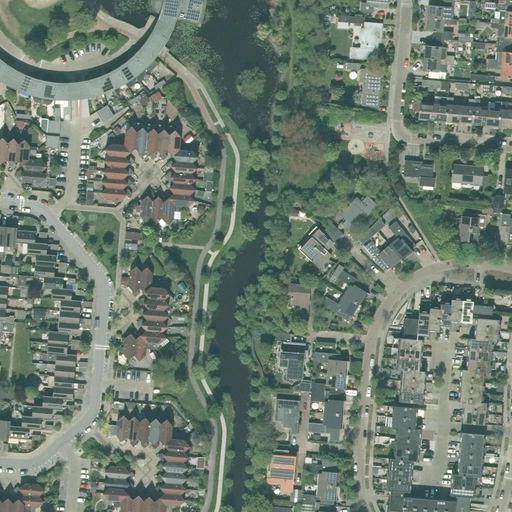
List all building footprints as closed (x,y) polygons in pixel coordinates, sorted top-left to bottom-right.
[(158,14),(161,15),(159,19),(153,33),(166,40),(171,28),(175,19),(200,27),(203,17),(206,3),(206,0),(150,0),(151,3),(151,7),(152,8),(153,10),(154,11),(155,12),(156,13),(157,13),(158,14)] [(366,0),(367,4),(361,4),(361,11),(372,12),(372,6),(386,7),(386,0),(366,0)] [(469,2),(447,0),(434,0),(434,6),(428,6),(427,19),(443,20),(449,21),(457,22),(457,17),(449,16),(450,9),(453,9),(454,1),(469,2)] [(511,5),(504,4),(498,4),(497,12),(506,12),(505,21),(491,20),(491,24),(511,26),(511,5)] [(363,24),(364,18),(338,16),(338,22),(350,23),(349,27),(360,28),(360,24),(363,24)] [(442,32),(443,20),(427,19),(426,32),(433,32),(432,39),(444,40),(452,41),(453,33),(442,32)] [(380,40),(381,25),(365,23),(365,30),(362,30),(362,31),(360,31),(360,34),(362,34),(361,50),(352,49),(352,58),(377,60),(378,39),(380,40)] [(511,26),(491,24),(491,29),(498,29),(497,44),(511,45),(511,39),(511,26)] [(473,35),(458,34),(458,42),(472,43),(473,35)] [(444,40),(432,39),(431,39),(431,47),(425,46),(423,58),(453,61),(454,56),(446,55),(446,48),(442,48),(442,45),(443,45),(444,40)] [(511,53),(511,45),(497,44),(496,52),(502,53),(501,60),(488,59),(487,64),(511,66),(511,53)] [(150,62),(153,59),(141,49),(141,50),(139,52),(138,54),(137,56),(134,58),(144,68),(146,67),(149,64),(150,62)] [(143,69),(144,68),(134,58),(132,60),(130,61),(128,62),(126,64),(126,63),(125,64),(135,77),(139,81),(140,80),(143,77),(144,76),(145,75),(145,74),(145,73),(144,71),(144,70),(143,69)] [(460,61),(453,61),(423,58),(422,70),(439,72),(439,64),(460,66),(460,61)] [(135,77),(125,64),(123,66),(122,67),(120,69),(117,71),(125,83),(128,88),(131,87),(135,83),(134,78),(135,77)] [(511,78),(511,66),(487,64),(487,68),(501,70),(500,77),(511,78)] [(121,85),(125,83),(117,71),(115,72),(112,73),(110,74),(108,75),(108,74),(107,75),(114,89),(118,87),(120,86),(121,85)] [(378,107),(380,72),(361,71),(360,83),(364,83),(362,106),(378,107)] [(110,90),(114,89),(107,75),(105,76),(103,77),(101,79),(98,80),(103,93),(108,91),(110,90)] [(26,77),(25,76),(19,91),(25,93),(31,95),(35,81),(32,80),(30,79),(28,78),(26,77)] [(97,95),(103,93),(98,80),(95,81),(93,81),(91,81),(88,82),(87,82),(91,97),(97,95)] [(38,82),(36,81),(35,81),(31,95),(33,96),(33,97),(33,99),(34,100),(35,102),(36,102),(41,103),(41,104),(42,104),(46,83),(45,82),(45,83),(43,82),(41,82),(38,82)] [(434,89),(435,82),(422,81),(421,88),(434,89)] [(46,83),(47,83),(46,83),(42,104),(47,105),(49,105),(50,104),(52,103),(52,101),(53,99),(55,99),(56,85),(53,85),(51,84),(49,83),(46,83)] [(63,100),(68,100),(67,84),(66,84),(66,85),(64,85),(62,85),(59,85),(56,85),(55,99),(61,100),(63,100)] [(426,104),(427,92),(421,91),(418,120),(432,121),(433,105),(426,104)] [(158,92),(151,96),(155,103),(162,99),(158,92)] [(330,103),(331,95),(317,93),(316,101),(330,103)] [(445,122),(447,98),(438,98),(437,105),(433,105),(432,121),(445,122)] [(452,107),(453,99),(447,98),(445,122),(458,123),(460,107),(452,107)] [(472,124),(474,101),(468,100),(468,108),(460,107),(458,123),(472,124)] [(479,109),(479,101),(474,101),(472,124),(485,126),(486,110),(479,109)] [(499,127),(501,103),(495,103),(494,110),(486,110),(485,126),(499,127)] [(511,128),(511,123),(511,104),(501,103),(499,127),(511,128)] [(100,117),(110,111),(107,105),(96,112),(100,117)] [(103,122),(114,116),(110,111),(100,117),(103,122)] [(185,133),(189,130),(183,123),(179,126),(185,133)] [(135,148),(136,133),(131,128),(125,133),(125,139),(121,139),(121,146),(124,146),(130,152),(135,148)] [(146,148),(147,134),(142,128),(136,133),(135,148),(140,153),(138,155),(141,159),(146,155),(143,151),(146,148)] [(157,149),(158,135),(153,129),(147,134),(146,148),(151,154),(149,156),(152,160),(156,156),(153,152),(157,149)] [(168,150),(169,136),(164,130),(158,135),(157,149),(162,155),(160,157),(163,160),(167,157),(164,153),(168,150)] [(179,144),(180,137),(175,131),(169,136),(168,150),(172,156),(179,151),(182,151),(183,144),(179,144)] [(121,146),(121,139),(117,139),(117,145),(111,145),(105,150),(110,156),(124,157),(130,152),(124,146),(121,146)] [(17,160),(18,145),(13,140),(7,144),(6,159),(11,164),(9,166),(12,170),(16,166),(14,162),(17,160)] [(28,153),(29,147),(24,140),(18,145),(17,160),(22,165),(28,160),(32,160),(32,153),(28,153)] [(186,151),(187,145),(183,144),(182,151),(179,151),(172,156),(177,162),(191,163),(197,158),(192,152),(186,151)] [(36,160),(36,154),(32,153),(32,160),(28,160),(22,165),(26,171),(41,172),(46,167),(41,161),(36,160)] [(127,160),(124,157),(110,156),(104,161),(109,167),(123,168),(129,163),(130,165),(134,162),(130,157),(127,160)] [(177,162),(174,164),(171,161),(166,165),(169,168),(171,167),(176,172),(190,174),(196,169),(191,163),(177,162)] [(422,164),(422,162),(411,161),(410,177),(420,178),(419,186),(434,188),(435,178),(432,178),(433,165),(422,164)] [(482,176),(482,167),(453,165),(451,182),(481,185),(480,190),(488,191),(489,177),(482,176)] [(126,171),(123,168),(109,167),(103,172),(108,178),(122,179),(128,174),(130,176),(133,173),(129,168),(126,171)] [(26,171),(23,174),(20,170),(15,174),(19,178),(21,176),(26,182),(39,183),(46,178),(41,172),(26,171)] [(176,172),(173,175),(170,172),(165,175),(168,179),(170,177),(175,183),(189,184),(195,180),(190,174),(176,172)] [(125,182),(122,179),(108,178),(102,182),(107,188),(121,189),(127,184),(129,187),(132,183),(129,179),(125,182)] [(175,183),(172,186),(169,182),(164,186),(167,190),(169,188),(174,194),(188,195),(194,190),(189,184),(175,183)] [(124,193),(121,189),(107,188),(101,193),(106,199),(120,200),(126,195),(128,197),(131,194),(128,190),(124,193)] [(149,199),(153,196),(149,192),(146,195),(147,197),(141,202),(140,215),(145,221),(151,217),(152,202),(149,199)] [(160,200),(164,197),(160,192),(156,196),(158,198),(152,202),(151,217),(156,222),(162,217),(163,203),(160,200)] [(193,201),(188,195),(174,194),(169,199),(174,205),(178,205),(177,212),(181,212),(182,205),(187,206),(193,201)] [(503,208),(504,196),(493,195),(492,207),(503,208)] [(351,233),(377,206),(367,196),(364,199),(362,197),(359,200),(357,198),(340,215),(346,220),(342,225),(351,233)] [(178,205),(174,205),(169,199),(163,203),(162,217),(167,223),(173,218),(173,212),(177,212),(178,205)] [(511,218),(510,219),(510,215),(502,214),(501,226),(509,227),(507,242),(511,242),(511,218)] [(485,227),(486,216),(473,215),(473,220),(462,219),(460,239),(477,241),(478,227),(485,227)] [(411,250),(416,246),(395,222),(388,227),(397,238),(389,245),(403,262),(414,253),(411,250)] [(337,239),(342,233),(331,223),(326,228),(337,239)] [(15,247),(15,242),(16,231),(16,228),(5,227),(4,246),(15,247)] [(326,250),(333,243),(316,227),(309,235),(310,237),(300,247),(313,260),(311,261),(318,268),(331,255),(326,250)] [(34,243),(35,232),(16,231),(15,242),(28,243),(34,243)] [(389,245),(380,252),(371,241),(364,247),(385,272),(390,268),(392,271),(403,262),(389,245)] [(34,243),(28,243),(26,254),(36,255),(46,256),(46,255),(47,244),(34,243)] [(46,255),(46,256),(36,255),(35,265),(54,267),(55,256),(46,255)] [(53,278),(53,277),(54,267),(35,265),(34,277),(44,277),(53,278)] [(342,271),(344,268),(339,265),(332,275),(349,286),(343,295),(362,307),(370,295),(366,293),(369,287),(342,271)] [(140,287),(141,273),(136,267),(130,273),(129,286),(134,292),(132,294),(135,297),(139,294),(136,290),(140,287)] [(151,281),(152,274),(147,268),(141,273),(140,287),(144,293),(151,288),(155,288),(155,281),(151,281)] [(53,277),(53,278),(44,277),(43,288),(52,289),(52,288),(62,289),(63,278),(53,277)] [(158,288),(159,281),(155,281),(155,288),(151,288),(144,293),(149,299),(163,300),(169,295),(164,289),(158,288)] [(307,319),(310,286),(286,284),(285,294),(291,295),(290,305),(300,305),(299,318),(307,319)] [(62,289),(52,288),(52,289),(51,300),(61,301),(61,300),(71,301),(71,300),(72,290),(62,289)] [(355,318),(362,307),(343,295),(338,304),(326,297),(321,304),(348,321),(351,316),(355,318)] [(149,299),(146,301),(143,298),(138,302),(141,305),(143,304),(148,309),(162,310),(168,306),(163,300),(149,299)] [(460,324),(462,299),(451,298),(451,303),(450,323),(460,324)] [(472,305),(473,300),(462,299),(460,324),(471,325),(471,319),(475,319),(478,319),(478,312),(479,306),(472,305)] [(71,300),(71,301),(61,300),(61,301),(60,311),(79,313),(80,301),(71,300)] [(451,303),(441,302),(440,307),(439,327),(449,328),(450,323),(451,303)] [(440,307),(430,307),(429,312),(428,331),(439,332),(439,327),(440,307)] [(5,317),(5,309),(0,308),(0,319),(13,321),(14,316),(9,316),(9,317),(5,317)] [(148,309),(145,312),(142,309),(137,312),(140,316),(142,314),(147,320),(162,321),(167,316),(162,310),(148,309)] [(60,311),(59,322),(78,323),(82,324),(83,319),(79,319),(79,313),(60,311)] [(429,312),(419,311),(418,320),(412,319),(411,333),(417,333),(417,336),(428,337),(428,331),(429,312)] [(491,320),(492,313),(478,312),(478,319),(475,319),(474,329),(499,331),(500,320),(491,320)] [(13,326),(13,321),(0,319),(0,338),(0,339),(2,324),(9,324),(8,325),(13,326)] [(147,320),(144,323),(141,319),(136,323),(140,327),(142,325),(146,331),(160,332),(166,327),(162,321),(147,320)] [(411,333),(412,319),(405,319),(404,332),(411,333)] [(77,335),(78,323),(59,322),(58,332),(58,333),(68,334),(77,335)] [(132,337),(136,334),(132,329),(128,333),(130,335),(124,340),(123,353),(128,359),(134,354),(135,340),(132,337)] [(498,342),(499,331),(474,329),(474,339),(493,341),(498,342)] [(58,333),(58,332),(49,331),(48,343),(67,344),(68,334),(58,333)] [(165,338),(160,332),(146,331),(141,336),(146,342),(150,342),(149,349),(153,349),(154,343),(159,343),(165,338)] [(417,333),(411,333),(404,332),(403,339),(398,338),(397,349),(422,351),(423,340),(417,340),(417,336),(417,333)] [(290,343),(291,334),(275,333),(275,341),(290,343)] [(150,342),(146,342),(141,336),(135,340),(134,354),(139,360),(145,355),(145,349),(149,349),(150,342)] [(474,339),(468,339),(467,349),(492,352),(493,341),(474,339)] [(66,355),(67,344),(48,343),(47,354),(56,355),(56,354),(66,355)] [(301,380),(304,346),(281,344),(279,367),(287,367),(286,378),(301,380)] [(421,361),(422,351),(397,349),(396,359),(421,361)] [(491,362),(492,352),(467,349),(466,360),(491,362)] [(346,361),(346,355),(314,352),(313,361),(327,362),(326,373),(348,375),(350,361),(346,361)] [(66,355),(56,354),(56,355),(56,365),(74,367),(75,355),(66,355)] [(420,372),(421,361),(396,359),(396,370),(401,370),(420,372)] [(490,373),(491,362),(466,360),(466,370),(485,372),(490,373)] [(74,378),(74,367),(56,365),(55,376),(74,378)] [(420,372),(401,370),(400,381),(425,383),(426,372),(420,372)] [(466,370),(460,370),(459,380),(484,382),(485,372),(466,370)] [(347,389),(348,375),(326,373),(326,384),(312,383),(311,392),(343,395),(343,389),(347,389)] [(73,388),(74,378),(55,376),(54,387),(73,388)] [(483,393),(484,382),(459,380),(458,391),(483,393)] [(424,393),(425,383),(400,381),(399,391),(424,393)] [(308,392),(308,384),(301,383),(300,391),(308,392)] [(72,400),(73,388),(54,387),(53,397),(53,398),(62,398),(62,399),(72,400)] [(423,404),(424,393),(399,391),(398,402),(423,404)] [(482,403),(483,393),(458,391),(458,402),(463,402),(482,403)] [(342,401),(343,395),(311,392),(310,401),(324,402),(323,413),(345,415),(346,401),(342,401)] [(53,398),(53,397),(43,396),(42,407),(52,408),(52,409),(61,410),(62,399),(62,398),(53,398)] [(297,435),(300,401),(276,399),(274,419),(283,419),(282,426),(291,426),(290,435),(297,435)] [(482,403),(463,402),(462,412),(487,414),(488,404),(482,403)] [(42,407),(33,406),(32,417),(41,418),(41,419),(51,420),(52,409),(52,408),(42,407)] [(416,419),(417,408),(393,406),(392,417),(416,419)] [(486,425),(487,414),(462,412),(461,423),(486,425)] [(344,429),(345,415),(323,413),(322,424),(308,423),(307,432),(339,435),(340,429),(344,429)] [(32,417),(22,416),(21,427),(28,428),(40,430),(41,419),(41,418),(32,417)] [(128,422),(126,420),(123,416),(117,421),(116,435),(121,441),(119,443),(122,446),(127,443),(124,439),(127,436),(128,422)] [(138,437),(139,423),(134,417),(128,422),(127,436),(132,442),(130,444),(133,447),(137,444),(134,440),(138,437)] [(415,429),(416,419),(392,417),(391,428),(396,428),(415,429)] [(148,438),(150,424),(145,418),(139,423),(138,437),(143,443),(140,445),(144,448),(148,444),(145,441),(148,438)] [(159,439),(160,425),(156,419),(150,424),(148,438),(153,444),(151,445),(154,449),(159,445),(156,442),(159,439)] [(0,439),(8,440),(8,438),(9,426),(10,421),(0,420),(0,439)] [(171,432),(171,426),(166,420),(160,425),(159,439),(164,445),(170,439),(174,440),(175,433),(171,432)] [(21,427),(9,426),(8,438),(27,439),(28,428),(21,427)] [(415,429),(396,428),(395,438),(420,440),(421,430),(415,429)] [(196,446),(203,441),(195,431),(188,436),(196,446)] [(184,433),(179,433),(175,433),(174,440),(170,439),(164,445),(169,450),(183,451),(189,446),(184,440),(184,433)] [(484,446),(485,435),(460,433),(459,444),(484,446)] [(419,451),(420,440),(395,438),(394,449),(419,451)] [(483,456),(484,446),(459,444),(458,454),(483,456)] [(418,462),(419,451),(394,449),(393,459),(413,461),(418,462)] [(188,457),(183,451),(169,450),(163,455),(161,453),(158,456),(162,461),(165,458),(168,461),(182,462),(188,457)] [(292,490),(296,454),(273,452),(272,464),(270,464),(269,471),(271,471),(271,481),(281,482),(280,488),(281,488),(280,493),(292,494),(292,502),(301,503),(302,495),(302,491),(292,490)] [(482,467),(483,456),(458,454),(457,464),(482,467)] [(393,459),(388,458),(387,469),(412,471),(413,461),(393,459)] [(336,473),(337,461),(322,459),(322,465),(305,464),(304,473),(318,474),(317,485),(339,487),(340,473),(336,473)] [(187,468),(182,462),(168,461),(162,466),(160,464),(157,467),(161,471),(164,468),(167,472),(181,473),(187,468)] [(481,477),(482,467),(457,464),(457,475),(476,477),(481,477)] [(129,474),(125,468),(111,467),(105,472),(110,478),(124,479),(127,476),(130,480),(135,476),(132,472),(129,474)] [(411,482),(412,471),(387,469),(386,480),(411,482)] [(186,479),(181,473),(167,472),(161,476),(160,475),(156,478),(160,482),(163,479),(166,482),(180,484),(186,479)] [(457,475),(451,474),(451,485),(475,487),(476,477),(457,475)] [(129,485),(124,479),(110,478),(104,483),(109,489),(123,490),(126,487),(129,490),(134,487),(131,483),(129,485)] [(410,492),(411,482),(386,480),(385,490),(390,491),(390,497),(397,498),(403,498),(403,496),(404,496),(404,492),(410,492)] [(185,490),(180,484),(166,482),(160,487),(159,485),(155,488),(159,493),(162,490),(165,493),(179,494),(185,490)] [(44,491),(39,485),(25,484),(19,489),(17,487),(14,490),(18,495),(21,492),(24,495),(38,496),(44,491)] [(338,501),(339,487),(317,485),(316,496),(302,495),(301,503),(301,504),(333,506),(334,500),(338,501)] [(474,498),(475,487),(451,485),(450,496),(456,496),(455,500),(456,500),(455,502),(462,503),(469,504),(469,497),(474,498)] [(128,495),(123,490),(109,489),(103,493),(108,500),(114,500),(113,507),(117,507),(118,500),(121,501),(128,495)] [(138,496),(140,494),(137,491),(133,495),(136,498),(132,501),(131,511),(142,511),(143,502),(138,496)] [(149,497),(151,495),(148,492),(143,496),(146,499),(143,502),(142,511),(153,511),(154,503),(149,497)] [(184,500),(179,494),(165,493),(159,498),(165,504),(168,505),(168,511),(172,511),(172,505),(178,505),(184,500)] [(10,501),(13,498),(9,494),(6,497),(7,499),(2,503),(1,511),(11,511),(13,504),(10,501)] [(43,502),(38,496),(24,495),(18,500),(24,506),(27,506),(26,511),(30,511),(31,507),(37,507),(43,502)] [(131,511),(132,501),(128,495),(121,501),(118,500),(117,507),(121,508),(120,511),(131,511)] [(414,497),(404,496),(403,496),(403,498),(397,498),(396,511),(402,511),(401,511),(412,511),(414,497)] [(423,511),(424,497),(414,497),(412,511),(423,511)] [(433,511),(435,498),(424,497),(423,511),(433,511)] [(168,505),(165,504),(159,498),(154,503),(153,511),(164,511),(168,511),(168,505)] [(444,511),(445,499),(435,498),(433,511),(444,511)] [(456,500),(455,500),(445,499),(444,511),(461,511),(462,503),(455,502),(456,500)] [(26,511),(27,506),(24,506),(18,500),(13,504),(11,511),(26,511)]
